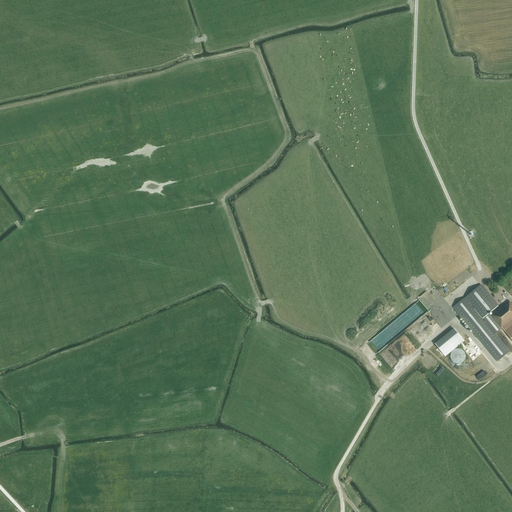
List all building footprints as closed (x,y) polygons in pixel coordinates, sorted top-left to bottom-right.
[(498,306),(481,285),(453,307),(482,343),(497,361),(509,351),(495,333),(501,329),(501,328),(502,327),(511,338),(511,303),(508,300),(490,315),(489,313),(498,306)] [(428,339),(438,332),(433,325),(423,333),(428,339)] [(454,326),(435,341),(445,353),(464,338),(454,326)] [(472,342),(468,345),(478,355),(481,351),(472,342)] [(450,355),(450,357),(450,358),(451,359),(452,360),(452,362),(454,363),(455,363),(456,364),(458,364),(459,364),(460,364),(461,363),(462,362),(463,361),(464,361),(465,360),(465,358),(465,357),(465,356),(465,354),(464,353),(464,351),(462,350),(461,349),(459,349),(458,349),(456,349),(454,349),(453,350),(452,351),(451,352),(450,354),(450,355)] [(477,369),(484,379),(496,370),(488,360),(483,364),(479,359),(471,366),(474,371),(477,369)]
